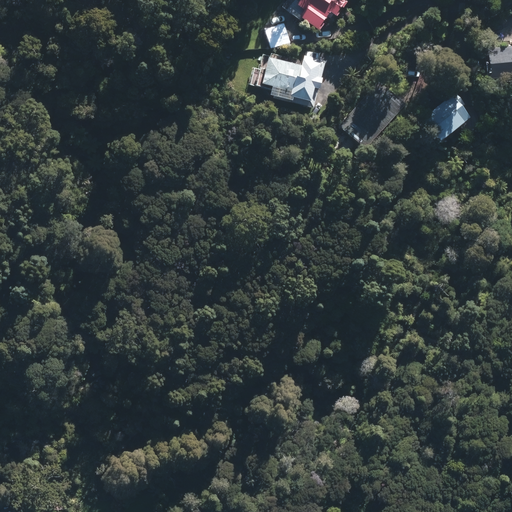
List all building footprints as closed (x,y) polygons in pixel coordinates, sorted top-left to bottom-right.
[(342,4),(336,0),(299,0),(295,7),(302,12),(297,18),(311,29),(323,12),(331,18),(342,4)] [(287,25),(264,26),(265,45),(288,44),(287,25)] [(509,50),(485,51),(487,81),(511,80),(510,69),(511,68),(511,42),(511,43),(511,48),(511,51),(509,51),(509,50)] [(258,87),(269,89),(267,97),(311,108),(321,64),(303,59),(302,64),(299,64),(298,69),(264,61),(258,87)] [(399,108),(374,85),(337,127),(362,149),(399,108)] [(446,100),(414,124),(430,145),(440,138),(438,135),(460,119),(446,100)]
